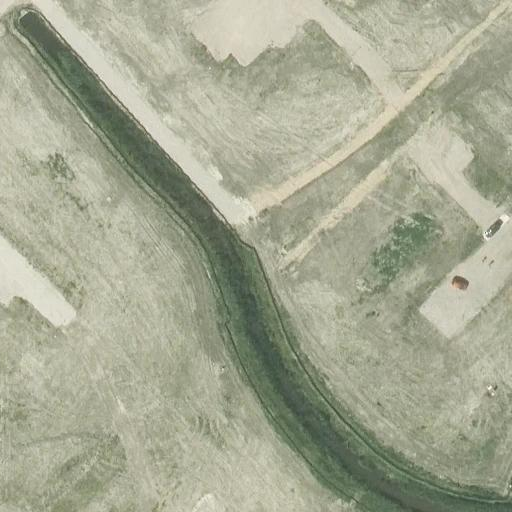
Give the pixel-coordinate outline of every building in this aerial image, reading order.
[(0,126),(28,99),(2,73),(0,74),(0,126)] [(119,201),(87,233),(110,256),(142,224),(119,201)] [(335,239),(318,256),(326,264),(321,270),(341,290),(347,284),(357,294),(374,278),(335,239)] [(156,247),(111,291),(133,314),(179,269),(156,247)] [(55,249),(41,263),(48,271),(62,257),(55,249)] [(475,314),(465,324),(482,341),(492,331),(475,314)] [(0,325),(0,343),(9,334),(0,325)] [(90,334),(76,347),(84,356),(98,342),(90,334)] [(378,337),(369,345),(383,360),(392,351),(378,337)] [(511,369),(500,357),(475,382),(511,420),(511,419),(511,369)] [(23,382),(0,405),(0,437),(4,441),(16,428),(23,434),(49,408),(23,382)] [(458,393),(429,422),(446,439),(450,435),(461,445),(462,444),(473,455),(493,434),(482,422),(484,419),(458,393)] [(181,448),(173,457),(195,479),(206,468),(202,464),(211,456),(214,460),(228,446),(224,442),(235,431),(210,405),(197,417),(195,416),(184,425),(187,428),(174,440),(181,448)] [(111,449),(91,469),(121,499),(141,479),(137,475),(153,459),(136,442),(120,458),(111,449)]
